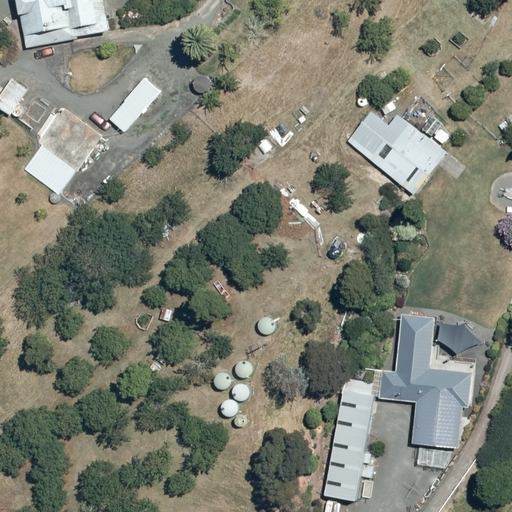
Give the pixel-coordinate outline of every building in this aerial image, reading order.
[(18,0),(26,47),(114,33),(108,0),(18,0)] [(0,106),(19,120),(26,110),(19,105),(31,88),(13,76),(0,94),(0,106)] [(161,91),(145,77),(110,120),(126,133),(161,91)] [(415,195),(448,152),(397,112),(399,108),(383,96),(347,142),(415,195)] [(102,135),(61,105),(35,140),(41,145),(23,169),(58,194),(102,135)] [(363,478),(382,481),(386,456),(367,453),(376,397),(381,398),(419,404),(412,442),(418,443),(415,464),(434,467),(449,470),(453,446),(461,447),(474,371),(430,364),(438,318),(405,313),(396,373),(386,371),(378,370),(347,365),(325,495),(359,501),(363,478)]
